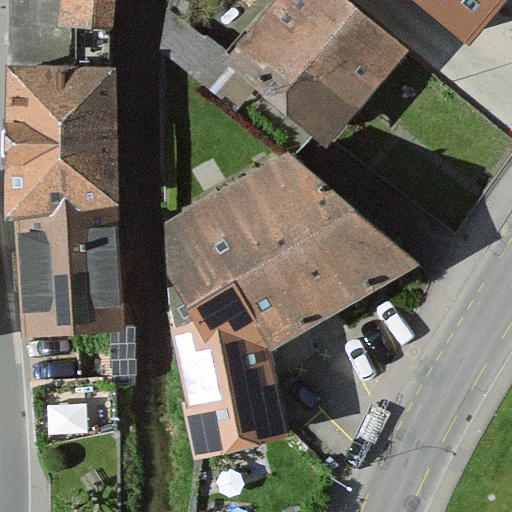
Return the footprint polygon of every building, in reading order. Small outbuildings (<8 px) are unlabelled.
[(119,20),(119,0),(55,0),(54,16),(119,20)] [(412,57),(340,0),(286,0),(233,67),(337,150),(412,57)] [(271,0),(247,0),(263,11),(271,0)] [(504,0),(399,0),(463,51),(504,0)] [(432,262),(299,150),(181,215),(221,445),(300,431),(286,350),(432,262)]
